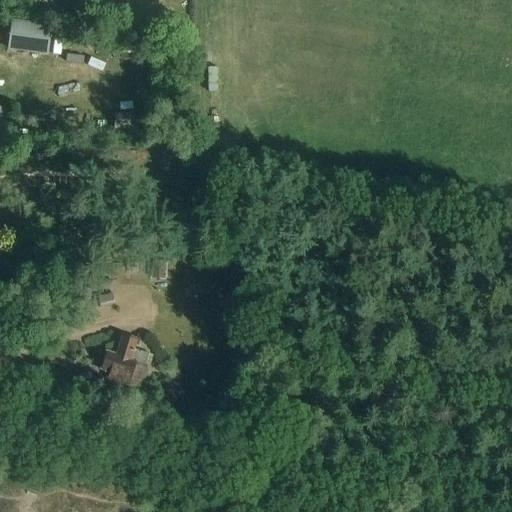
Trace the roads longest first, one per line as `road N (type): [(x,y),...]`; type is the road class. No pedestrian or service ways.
road 1 (track): [(210,163),(202,0)]
road 2 (track): [(132,316),(0,357)]
